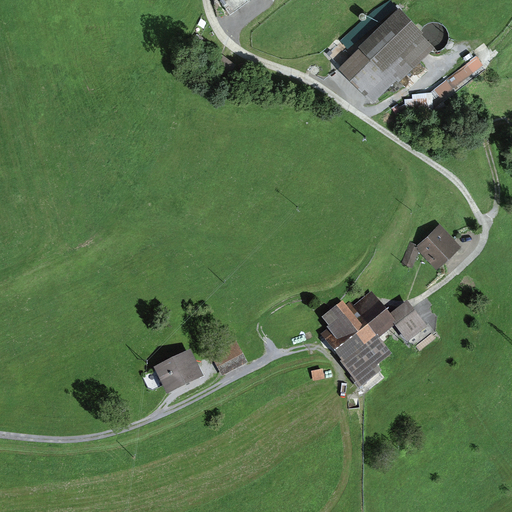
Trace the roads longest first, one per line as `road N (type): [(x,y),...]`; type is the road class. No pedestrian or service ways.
road 1 (unclassified): [(207,0),(224,35),(246,54),(320,85),(456,178),(486,224),(479,251),(424,295)]
road 2 (track): [(0,432),(77,438),(314,343)]
